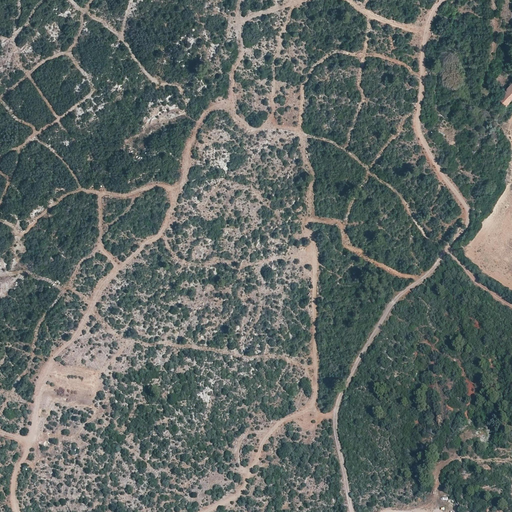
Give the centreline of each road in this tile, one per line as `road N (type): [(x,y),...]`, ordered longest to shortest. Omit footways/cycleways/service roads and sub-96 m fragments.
road 1 (track): [(443,0),(421,35),(420,121),(432,159),(466,214),(451,243),(383,313),(333,413),(353,511)]
road 2 (track): [(451,243),(470,216),(485,115),(511,77)]
road 3 (track): [(15,511),(14,474),(50,365)]
